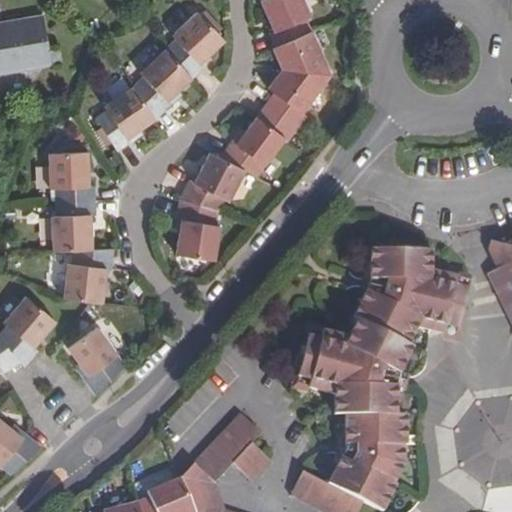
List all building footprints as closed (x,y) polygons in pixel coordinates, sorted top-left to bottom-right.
[(274,45),(310,29),(305,16),(309,14),(302,0),(260,0),(273,29),(269,31),(274,45)] [(199,63),(222,39),(223,38),(222,36),(197,9),(172,34),(174,37),(164,47),(192,76),(202,66),(199,63)] [(0,75),(50,68),(42,19),(0,26),(1,33),(0,32),(0,75)] [(329,74),(310,29),(274,45),(272,45),(279,67),(329,74)] [(178,89),(192,76),(164,47),(141,70),(143,73),(132,85),(156,116),(171,103),(167,99),(178,89)] [(301,112),(329,74),(279,67),(279,68),(266,86),(273,92),(265,103),(296,126),(305,115),(301,112)] [(140,128),(156,116),(132,85),(105,104),(107,108),(96,118),(118,148),(130,140),(127,136),(140,128)] [(167,99),(171,103),(182,94),(178,89),(167,99)] [(296,126),(265,103),(256,114),(285,135),(287,137),(296,126)] [(255,175),(285,135),(256,114),(246,129),(236,142),(232,139),(219,155),(247,170),(255,175)] [(236,142),(246,129),(242,125),(232,139),(236,142)] [(127,136),(130,140),(143,131),(140,128),(127,136)] [(247,170),(219,155),(209,150),(192,180),(188,178),(179,196),(217,210),(224,198),(227,200),(247,170)] [(56,201),(96,199),(95,183),(90,184),(88,151),(47,151),(50,186),(55,186),(56,201)] [(217,210),(179,196),(177,218),(182,218),(177,252),(214,258),(220,224),(215,224),(217,210)] [(73,248),(93,247),(91,212),(97,212),(96,199),(56,201),(57,214),(51,214),(53,249),(73,248)] [(511,304),(511,241),(504,245),(499,255),(505,267),(496,271),(511,304)] [(93,300),(103,302),(108,267),(113,267),(114,246),(93,247),(73,248),(72,263),(67,262),(63,297),(93,300)] [(309,381),(306,390),(332,398),(332,416),(343,417),(342,444),(341,459),(328,485),(303,473),(291,498),(320,511),(358,511),(364,503),(382,511),(397,486),(394,485),(404,467),(404,446),(407,446),(406,416),(396,416),(396,386),(399,375),(413,349),(408,346),(419,325),(430,328),(443,332),(453,334),(463,303),(469,283),(432,273),(431,253),(370,252),(369,280),(366,290),(353,319),(357,321),(348,339),(322,333),(320,341),(306,337),(296,377),(309,381)] [(26,368),(39,351),(35,348),(56,322),(25,297),(4,324),(7,328),(0,336),(0,337),(21,363),(26,368)] [(87,376),(84,378),(97,396),(127,366),(97,327),(67,349),(78,363),(87,376)] [(320,341),(322,333),(309,329),(306,337),(320,341)] [(21,363),(0,337),(0,369),(3,375),(21,363)] [(87,376),(78,363),(74,367),(84,378),(87,376)] [(293,386),(306,390),(309,381),(296,377),(293,386)] [(227,511),(226,511),(214,485),(233,465),(252,483),(270,464),(251,446),(261,435),(238,413),(178,476),(178,477),(194,511),(227,511)] [(22,437),(11,429),(0,420),(0,465),(12,476),(43,448),(25,434),(22,437)] [(22,437),(25,434),(15,425),(11,429),(22,437)] [(194,511),(178,477),(147,491),(148,496),(136,501),(138,511),(194,511)] [(138,511),(136,501),(102,510),(102,511),(138,511)]
